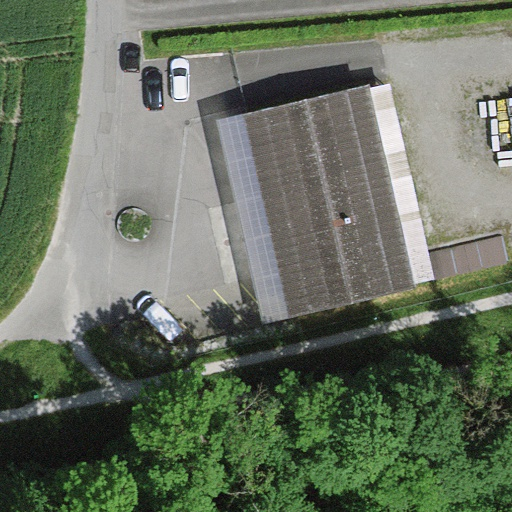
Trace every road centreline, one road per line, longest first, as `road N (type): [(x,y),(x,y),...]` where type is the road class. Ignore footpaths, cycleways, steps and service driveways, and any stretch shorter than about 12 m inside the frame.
road 1 (track): [(511,366),(225,402),(104,397),(52,303)]
road 2 (residential): [(109,0),(52,303)]
